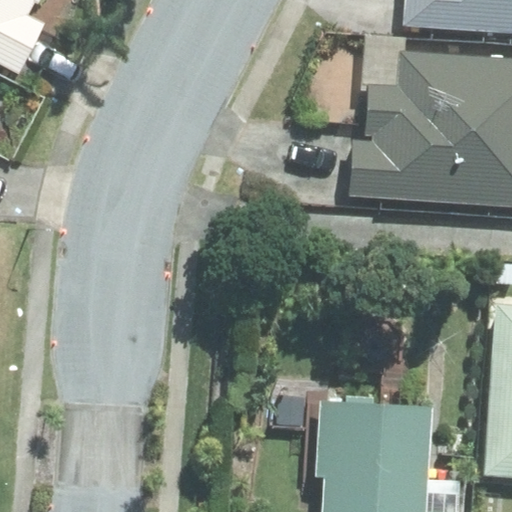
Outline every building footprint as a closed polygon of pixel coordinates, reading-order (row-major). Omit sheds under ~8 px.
[(22,8),(26,0),(0,0),(0,59),(14,67),(41,19),(22,8)] [(511,0),(403,0),(402,16),(511,24),(511,0)] [(360,26),(357,81),(364,81),(362,125),(370,125),(370,134),(349,132),(345,188),(511,199),(511,49),(402,43),(403,28),(360,26)] [(487,254),(486,277),(510,278),(511,255),(487,254)] [(511,293),(490,292),(480,466),(511,468),(511,293)] [(425,397),(317,389),(311,465),(321,465),(317,511),(452,511),(456,470),(420,468),(425,397)]
